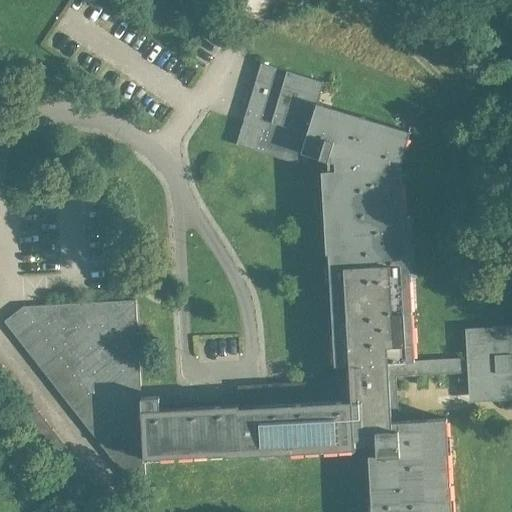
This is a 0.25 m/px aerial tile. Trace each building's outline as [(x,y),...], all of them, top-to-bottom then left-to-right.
[(147,484),(145,456),(224,452),(224,455),(356,448),(356,444),(376,443),(377,454),(369,454),(371,511),(451,511),(447,418),(398,421),(396,376),(468,372),(468,375),(496,399),(511,398),(511,325),(492,327),(467,355),(467,359),(414,361),(407,230),(404,230),(400,160),(410,131),(317,103),(324,81),(261,63),(236,144),(299,163),(302,151),(328,159),(328,169),(322,170),(326,254),(329,254),(335,365),(350,364),(352,400),(239,406),(239,403),(160,408),(160,396),(142,397),(141,385),(136,299),(25,305),(31,313),(37,321),(44,329),(51,338),(57,345),(62,352),(68,359),(73,366),(80,373),(86,381),(92,389),(98,397),(105,406),(113,414),(120,423),(126,431),(134,441),(141,450),(120,467),(134,485),(147,484)] [(11,329),(31,313),(25,305),(23,305),(4,320),(11,329)] [(17,336),(37,321),(31,313),(11,329),(17,336)] [(23,344),(44,329),(37,321),(17,336),(23,344)] [(30,353),(51,338),(44,329),(23,344),(30,353)] [(36,360),(57,345),(51,338),(30,353),(36,360)] [(41,366),(62,352),(57,345),(36,360),(41,366)] [(47,374),(68,359),(62,352),(41,366),(47,374)] [(53,381),(73,366),(68,359),(47,374),(53,381)] [(2,364),(0,365),(0,379),(9,373),(2,364)] [(59,389),(80,373),(73,366),(53,381),(59,389)] [(9,373),(0,379),(0,393),(16,382),(9,373)] [(64,397),(86,381),(80,373),(59,389),(64,397)] [(71,405),(92,389),(86,381),(64,397),(71,405)] [(16,382),(0,393),(0,400),(3,405),(23,391),(16,382)] [(77,413),(98,397),(92,389),(71,405),(77,413)] [(23,391),(3,405),(10,413),(30,399),(23,391)] [(83,421),(105,406),(98,397),(77,413),(83,421)] [(30,399),(10,413),(17,422),(37,408),(30,399)] [(90,430),(113,414),(105,406),(83,421),(90,430)] [(37,408),(17,422),(25,432),(45,418),(37,408)] [(113,414),(90,430),(98,439),(120,423),(113,414)] [(45,418),(25,432),(33,442),(53,428),(45,418)] [(120,423),(98,439),(105,448),(126,431),(120,423)] [(53,428),(33,442),(41,452),(61,438),(53,428)] [(112,457),(134,441),(126,431),(105,448),(112,457)] [(61,438),(41,452),(48,461),(68,447),(61,438)] [(141,450),(134,441),(112,457),(120,467),(141,450)] [(68,447),(48,461),(57,472),(77,458),(68,447)] [(77,458),(57,472),(65,483),(85,468),(77,458)] [(85,468),(65,483),(73,493),(93,478),(85,468)] [(93,478),(73,493),(81,503),(100,488),(93,478)]
